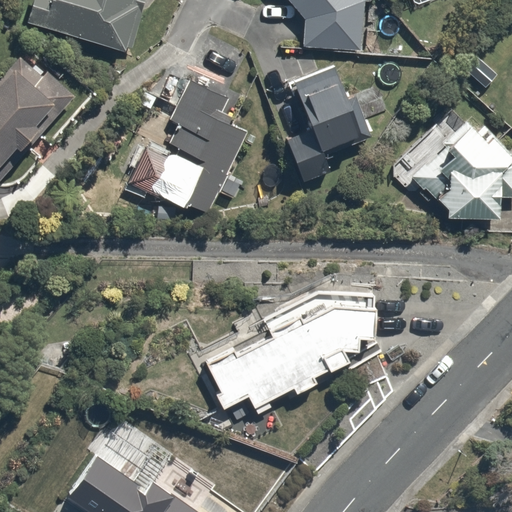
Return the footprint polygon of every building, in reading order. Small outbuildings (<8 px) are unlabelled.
[(31,0),(25,25),(129,52),(141,0),(31,0)] [(366,0),(288,0),(303,17),(300,48),(361,55),(366,0)] [(0,180),(73,100),(23,54),(0,79),(0,180)] [(306,129),(286,136),(303,184),(337,172),(329,151),(370,136),(341,57),(287,77),(306,129)] [(206,214),(246,121),(223,111),(230,95),(188,77),(168,125),(176,128),(169,145),(177,148),(158,194),(206,214)] [(499,220),(500,198),(511,198),(511,142),(478,109),(412,175),(448,210),(447,218),(499,220)] [(199,350),(205,363),(217,390),(212,392),(220,411),(249,398),(257,416),(276,408),(272,398),(290,390),(294,397),(320,386),(316,377),(339,367),(334,357),(373,339),(376,292),(313,288),(261,311),(270,330),(240,343),(236,334),(199,350)] [(145,486),(106,461),(78,504),(90,511),(200,511),(149,479),(145,486)]
